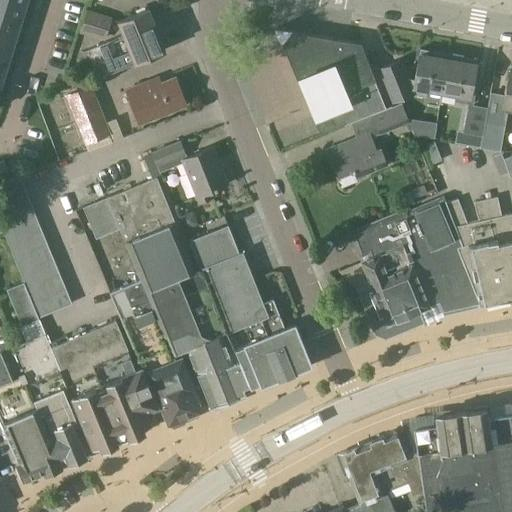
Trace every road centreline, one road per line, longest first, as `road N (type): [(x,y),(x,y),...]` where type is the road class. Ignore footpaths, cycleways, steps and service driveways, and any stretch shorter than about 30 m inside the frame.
road 1 (residential): [(355,407),(212,51),(208,0)]
road 2 (tertiary): [(182,511),(248,464),(355,407)]
road 3 (tertiary): [(355,407),(427,380),(511,363)]
road 4 (residential): [(11,144),(54,0)]
road 5 (residential): [(511,26),(371,0)]
